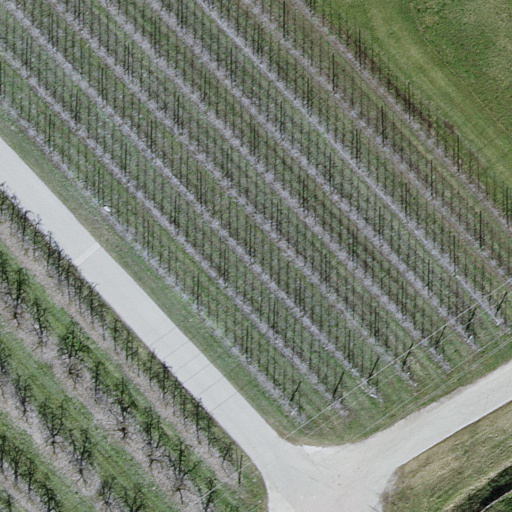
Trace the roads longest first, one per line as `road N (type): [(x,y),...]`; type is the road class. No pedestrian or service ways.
road 1 (residential): [(0,158),(312,496)]
road 2 (unclassified): [(312,496),(511,379)]
